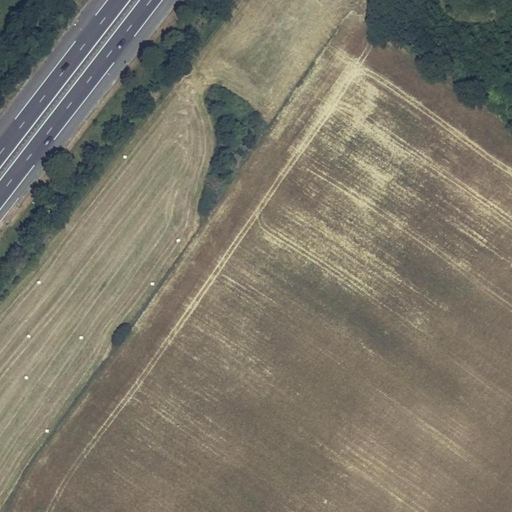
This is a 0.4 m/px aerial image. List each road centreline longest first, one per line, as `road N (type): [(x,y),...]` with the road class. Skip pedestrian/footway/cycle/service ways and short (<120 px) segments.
road 1 (motorway): [(0,194),(150,0)]
road 2 (motorway): [(118,0),(0,153)]
